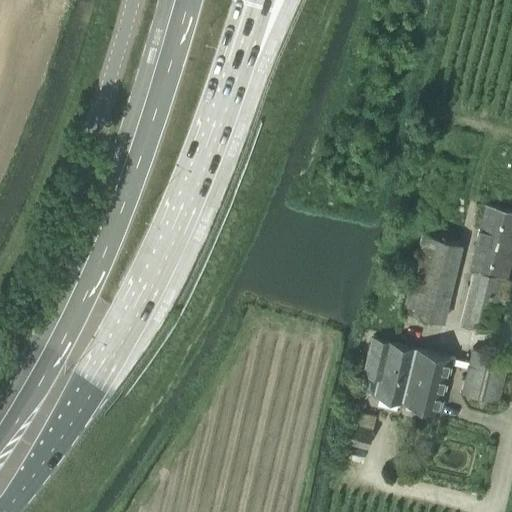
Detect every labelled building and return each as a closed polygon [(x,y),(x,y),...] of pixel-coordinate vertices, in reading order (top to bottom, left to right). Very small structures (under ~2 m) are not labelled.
[(511,308),(511,280),(505,279),(511,251),(511,210),(486,204),(470,269),(473,270),(459,325),(489,332),(496,305),(511,308)] [(444,294),(457,242),(422,233),(403,311),(442,321),(448,295),(444,294)] [(414,346),(372,336),(364,372),(379,376),(375,394),(401,400),(414,346)] [(438,410),(452,355),(414,346),(401,400),(438,410)] [(461,393),(497,401),(508,356),(472,348),(461,393)] [(367,448),(372,429),(347,423),(343,442),(367,448)]
